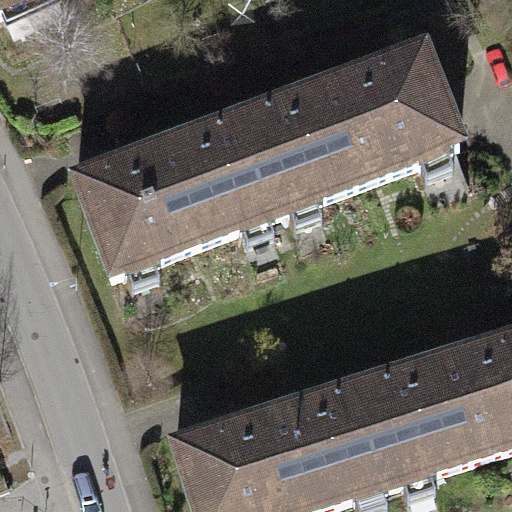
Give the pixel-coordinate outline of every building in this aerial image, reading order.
[(0,0),(0,26),(56,0),(0,0)] [(332,97),(241,131),(276,223),(459,155),(437,95),(425,63),(332,97)] [(109,284),(276,223),(241,131),(75,192),(109,284)] [(511,348),(361,396),(392,492),(511,453),(511,348)] [(195,511),(327,511),(392,492),(361,396),(227,438),(177,454),(195,511)]
